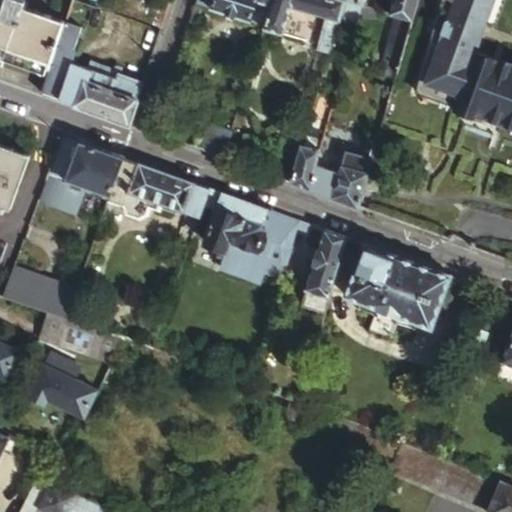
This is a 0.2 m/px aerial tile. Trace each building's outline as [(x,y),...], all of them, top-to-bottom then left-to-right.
[(0,0),(0,49),(49,67),(66,20),(24,5),(26,0),(0,0)] [(83,0),(156,25),(162,5),(149,0),(83,0)] [(156,25),(162,28),(171,1),(166,0),(163,0),(162,5),(156,25)] [(195,0),(196,0),(256,16),(261,0),(195,0)] [(261,0),(256,16),(271,20),(278,0),(261,0)] [(346,19),(348,11),(351,0),(278,0),(271,20),(271,21),(289,27),(298,0),(303,0),(335,11),(323,46),(335,50),(346,19)] [(351,0),(348,11),(364,17),(369,2),(365,0),(363,0),(351,0)] [(395,0),(392,10),(419,19),(423,8),(425,0),(395,0)] [(511,66),(478,53),(498,0),(447,0),(419,90),(463,108),(460,113),(477,120),(479,115),(483,117),(484,116),(511,127),(511,66)] [(47,77),(43,91),(93,109),(132,123),(136,110),(145,81),(117,71),(115,76),(72,60),(83,26),(67,20),(55,53),(47,77)] [(384,70),(401,76),(402,72),(412,39),(396,34),(384,70)] [(316,64),(329,69),(330,64),(335,50),(323,46),(316,64)] [(304,144),(306,139),(309,129),(311,120),(301,117),(288,139),(304,144)] [(201,147),(224,156),(229,140),(233,129),(219,124),(217,129),(209,126),(201,147)] [(323,145),(326,135),(309,129),(306,139),(323,145)] [(80,137),(64,132),(50,171),(67,176),(80,137)] [(126,154),(80,137),(67,176),(50,171),(41,196),(77,209),(86,184),(112,193),(126,154)] [(276,173),(293,178),(304,144),(288,139),(276,173)] [(323,145),(306,139),(304,144),(293,178),(292,181),(311,188),(312,186),(328,193),(337,167),(318,161),(323,145)] [(0,202),(12,207),(33,153),(0,140),(0,202)] [(361,167),(370,170),(379,143),(370,140),(365,154),(348,148),(344,162),(361,167)] [(211,185),(126,154),(112,193),(111,195),(126,201),(128,209),(142,214),(149,211),(154,197),(201,214),(205,203),(211,185)] [(332,195),(359,205),(370,170),(361,167),(344,162),(342,168),(337,167),(328,193),(333,194),(332,195)] [(223,189),(211,185),(205,203),(216,207),(223,189)] [(216,207),(205,239),(228,247),(223,262),(264,277),(267,268),(284,274),(300,217),(223,189),(216,207)] [(349,235),(326,227),(303,305),(310,307),(325,312),(349,235)] [(452,273),(366,242),(347,295),(419,321),(432,326),(438,312),(452,273)] [(17,263),(6,292),(50,309),(69,315),(79,286),(17,263)] [(315,344),(325,312),(310,307),(302,331),(310,334),(307,341),(315,344)] [(116,351),(122,335),(69,315),(50,309),(43,335),(113,360),(116,351)] [(418,325),(440,333),(447,315),(438,312),(432,326),(419,321),(418,325)] [(0,372),(8,377),(22,349),(3,340),(8,328),(0,324),(0,372)] [(511,329),(502,359),(511,362),(511,329)] [(122,335),(116,351),(175,372),(181,357),(154,346),(122,335)] [(49,399),(85,418),(101,388),(78,376),(83,366),(54,350),(30,396),(46,404),(49,399)] [(511,362),(502,359),(496,373),(511,379),(511,362)] [(390,458),(396,442),(298,403),(292,401),(285,417),(390,458)] [(0,463),(4,466),(7,459),(3,457),(12,437),(0,430),(0,463)] [(511,511),(511,487),(396,442),(390,458),(385,471),(485,511),(484,511),(511,511)] [(38,511),(53,482),(40,476),(22,511),(38,511)] [(54,480),(53,482),(38,511),(118,511),(119,511),(54,480)]
